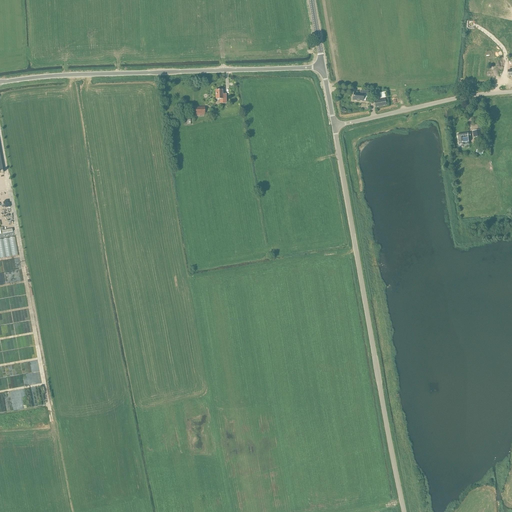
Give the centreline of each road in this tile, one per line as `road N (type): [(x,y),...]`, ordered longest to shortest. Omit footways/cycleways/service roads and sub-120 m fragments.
road 1 (unclassified): [(403,511),(331,126)]
road 2 (unclassified): [(0,83),(321,66)]
road 3 (unclassified): [(511,92),(331,126)]
